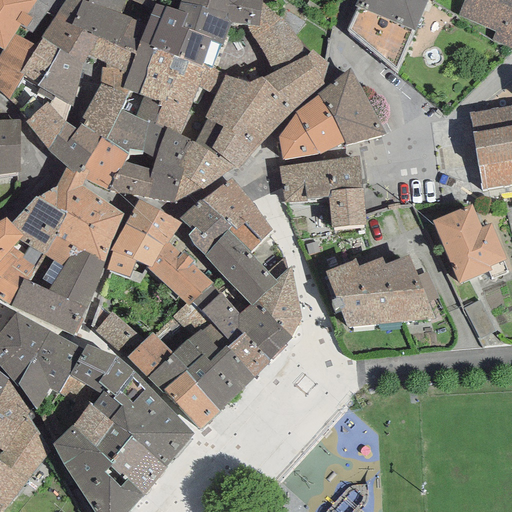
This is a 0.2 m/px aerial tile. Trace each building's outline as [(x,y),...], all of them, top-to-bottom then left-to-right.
[(0,0),(0,48),(3,50),(14,34),(20,24),(26,15),(35,0),(0,0)] [(155,4),(156,0),(87,0),(87,2),(82,0),(81,0),(66,0),(41,37),(67,54),(82,30),(136,53),(141,40),(155,4)] [(247,25),(258,26),(261,3),(261,0),(180,0),(180,1),(227,14),(231,23),(247,25)] [(346,30),(396,73),(425,0),(356,0),(354,5),(357,6),(346,30)] [(511,0),(465,0),(458,16),(495,32),(491,42),(511,50),(511,0)] [(203,64),(211,68),(219,44),(222,46),(231,23),(227,14),(180,1),(177,10),(155,4),(141,40),(201,68),(203,64)] [(193,143),(234,168),(238,168),(293,110),(320,87),(324,84),(328,63),(312,50),(306,56),(301,42),(261,3),(258,26),(247,25),(248,29),(273,73),(251,82),(225,76),(214,97),(204,118),(207,118),(193,143)] [(25,27),(31,18),(26,15),(20,24),(25,27)] [(70,105),(72,105),(83,63),(90,57),(105,64),(127,74),(136,53),(82,30),(67,54),(41,37),(37,47),(18,73),(22,75),(37,87),(55,96),(70,105)] [(3,50),(0,54),(0,92),(8,100),(22,75),(18,73),(37,47),(14,34),(3,50)] [(214,97),(225,76),(211,68),(203,64),(201,68),(141,40),(136,53),(127,74),(122,87),(130,91),(160,104),(155,123),(165,128),(180,135),(198,87),(214,97)] [(85,120),(82,125),(101,138),(105,141),(130,91),(122,87),(127,74),(105,64),(106,68),(100,67),(100,83),(81,118),(85,120)] [(384,135),(350,68),(316,94),(317,96),(344,142),(346,145),(384,135)] [(130,91),(105,141),(127,154),(124,160),(150,170),(165,128),(155,123),(160,104),(130,91)] [(64,122),(70,105),(55,96),(48,104),(46,102),(24,122),(47,149),(64,122)] [(319,155),(344,142),(317,96),(295,113),(277,137),(281,160),(318,153),(319,155)] [(511,105),(469,112),(482,190),(511,184),(511,105)] [(0,174),(19,172),(19,119),(0,120),(0,174)] [(83,166),(101,138),(82,125),(81,124),(76,130),(64,122),(47,149),(65,168),(72,174),(75,171),(78,174),(82,167),(83,166)] [(190,141),(190,139),(180,135),(165,128),(150,170),(124,160),(108,191),(174,202),(190,141)] [(84,179),(108,191),(124,160),(127,154),(105,141),(101,138),(83,166),(82,167),(88,172),(84,179)] [(202,190),(234,168),(193,143),(190,141),(174,202),(200,188),(202,190)] [(358,156),(279,167),(284,203),(307,201),(307,199),(328,197),(331,228),(365,225),(362,188),(361,189),(358,156)] [(55,187),(36,198),(65,215),(56,237),(83,251),(104,262),(110,240),(124,214),(82,186),(82,183),(84,179),(88,172),(83,166),(78,174),(75,171),(72,174),(65,168),(61,174),(55,187)] [(250,252),(272,230),(252,203),(230,178),(200,200),(230,226),(228,230),(250,252)] [(69,257),(83,251),(56,237),(65,215),(36,198),(34,196),(11,223),(22,235),(18,240),(64,266),(69,257)] [(138,200),(125,223),(163,246),(164,244),(168,243),(180,223),(138,200)] [(200,200),(179,219),(192,231),(187,235),(193,245),(204,255),(204,257),(250,304),(251,306),(257,301),(277,284),(275,280),(250,252),(228,230),(230,226),(200,200)] [(432,221),(459,284),(490,271),(489,267),(505,260),(490,223),(481,227),(471,204),(432,221)] [(0,220),(0,259),(12,246),(18,240),(22,235),(11,223),(6,217),(0,220)] [(151,268),(163,246),(125,223),(109,251),(112,252),(106,270),(129,278),(135,261),(148,267),(151,268)] [(210,284),(212,282),(190,263),(193,261),(183,252),(180,254),(168,243),(164,244),(163,246),(151,268),(148,267),(147,268),(187,306),(192,302),(210,284)] [(0,299),(10,307),(23,279),(27,281),(33,267),(22,258),(23,255),(12,246),(0,259),(0,299)] [(23,279),(10,307),(73,335),(74,333),(84,310),(86,310),(104,262),(83,251),(69,257),(64,266),(47,290),(27,281),(23,279)] [(408,255),(384,264),(408,321),(434,319),(408,255)] [(381,323),(408,321),(384,264),(382,258),(358,266),(381,323)] [(347,327),(381,323),(358,266),(355,260),(325,272),(335,299),(330,300),(334,309),(338,307),(347,327)] [(257,301),(291,339),(301,318),(290,266),(275,280),(277,284),(257,301)] [(243,331),(270,360),(291,339),(257,301),(251,306),(250,304),(238,314),(210,284),(192,302),(211,324),(230,343),(243,331)] [(112,312),(95,331),(125,357),(143,341),(112,312)] [(15,313),(0,331),(0,367),(17,388),(18,386),(35,410),(48,389),(57,394),(83,350),(15,313)] [(195,385),(219,411),(254,378),(226,347),(230,343),(211,324),(202,332),(200,329),(172,353),(187,369),(185,371),(196,383),(195,385)] [(226,347),(254,378),(270,360),(243,331),(230,343),(226,347)] [(172,353),(152,333),(144,340),(125,357),(146,377),(164,394),(165,392),(163,390),(185,371),(187,369),(172,353)] [(133,371),(115,356),(86,344),(83,350),(57,394),(84,410),(89,404),(91,406),(105,389),(113,396),(133,371)] [(131,435),(166,469),(193,434),(133,371),(113,396),(105,389),(91,406),(113,423),(131,435)] [(165,392),(199,430),(219,411),(195,385),(196,383),(185,371),(163,390),(165,392)] [(0,455),(0,462),(26,481),(48,451),(26,414),(29,412),(7,380),(0,394),(0,449),(2,451),(0,455)] [(127,480),(143,495),(166,469),(131,435),(113,423),(91,406),(89,404),(84,410),(72,425),(111,465),(109,467),(119,475),(121,474),(127,480)] [(93,511),(127,511),(143,495),(127,480),(119,487),(103,472),(109,467),(111,465),(72,425),(52,445),(62,465),(93,511)] [(0,511),(2,511),(26,481),(0,462),(0,511)]
